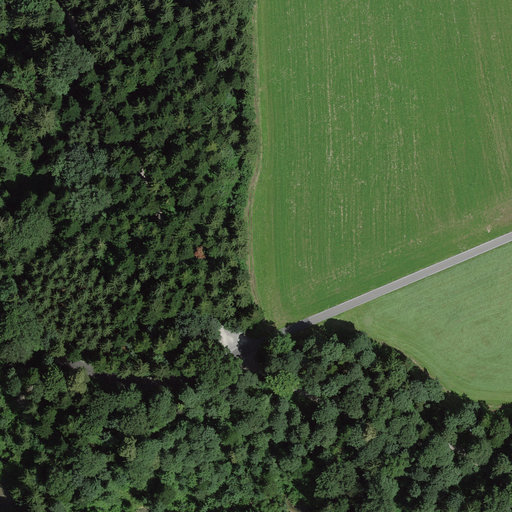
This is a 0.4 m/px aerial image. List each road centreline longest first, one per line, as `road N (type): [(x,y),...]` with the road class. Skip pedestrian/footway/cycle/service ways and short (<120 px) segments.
road 1 (track): [(66,0),(134,165),(242,354),(375,428),(466,457),(511,503)]
road 2 (unclassified): [(511,236),(164,383),(86,369),(0,320)]
